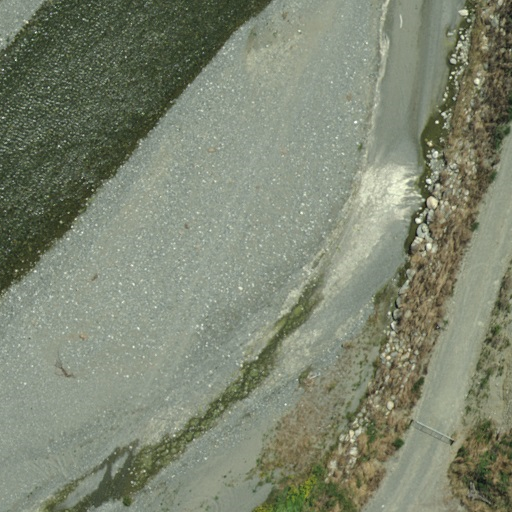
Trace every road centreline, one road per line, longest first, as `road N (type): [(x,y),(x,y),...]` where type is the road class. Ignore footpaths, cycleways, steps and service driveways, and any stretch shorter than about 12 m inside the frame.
road 1 (track): [(440,365),(511,116)]
road 2 (track): [(364,511),(440,365)]
